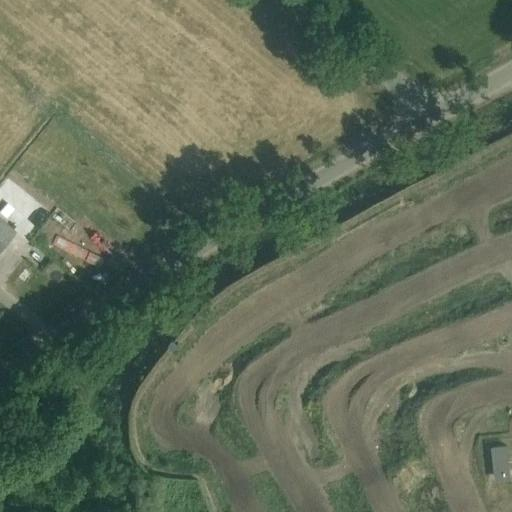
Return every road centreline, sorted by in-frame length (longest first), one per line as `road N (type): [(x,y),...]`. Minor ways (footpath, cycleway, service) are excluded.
road 1 (unclassified): [(0,379),(224,233),(432,114)]
road 2 (unclassified): [(432,114),(296,0)]
